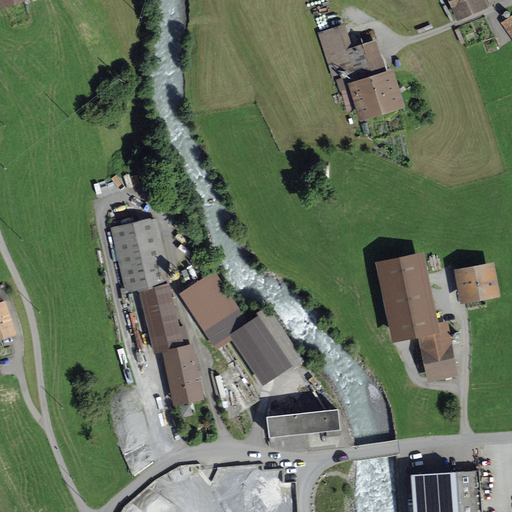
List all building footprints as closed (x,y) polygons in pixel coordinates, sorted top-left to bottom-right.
[(480,6),(477,0),(450,0),(457,15),(480,6)] [(510,34),(511,32),(511,16),(502,23),(510,34)] [(346,69),(348,73),(352,87),(355,86),(363,113),(396,103),(388,76),(383,77),(373,45),(348,53),(340,29),(321,35),(333,73),(346,69)] [(163,350),(164,352),(181,348),(167,284),(168,280),(154,219),(113,229),(127,290),(141,287),(156,352),(163,350)] [(386,281),(397,335),(421,330),(433,328),(418,260),(376,268),(379,282),(386,281)] [(490,268),(460,274),(464,297),(494,291),(490,268)] [(224,321),(223,322),(264,383),(299,359),(275,320),(266,312),(252,321),(244,307),(236,312),(217,283),(205,290),(224,321)] [(0,335),(14,331),(4,302),(1,303),(0,300),(0,335)] [(450,359),(443,326),(433,328),(421,330),(431,376),(453,372),(453,371),(459,369),(457,358),(450,359)] [(188,347),(181,348),(164,352),(166,367),(170,366),(177,400),(199,396),(202,395),(197,371),(193,371),(188,347)] [(215,378),(227,421),(260,400),(234,361),(227,365),(229,368),(215,378)] [(182,416),(193,414),(191,405),(180,407),(182,416)] [(277,440),(277,435),(339,429),(337,410),(267,417),(270,440),(277,440)] [(472,511),(470,487),(404,493),(405,511),(472,511)]
